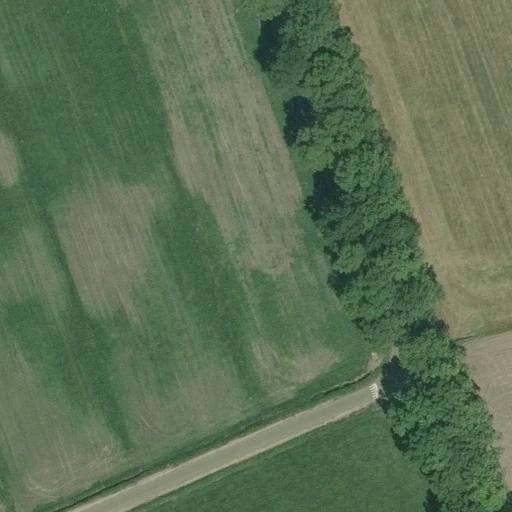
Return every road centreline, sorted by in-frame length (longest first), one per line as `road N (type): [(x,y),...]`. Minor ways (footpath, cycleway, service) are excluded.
road 1 (unclassified): [(411,375),(278,0)]
road 2 (unclassified): [(98,511),(411,375)]
road 3 (unclassified): [(411,375),(468,511)]
